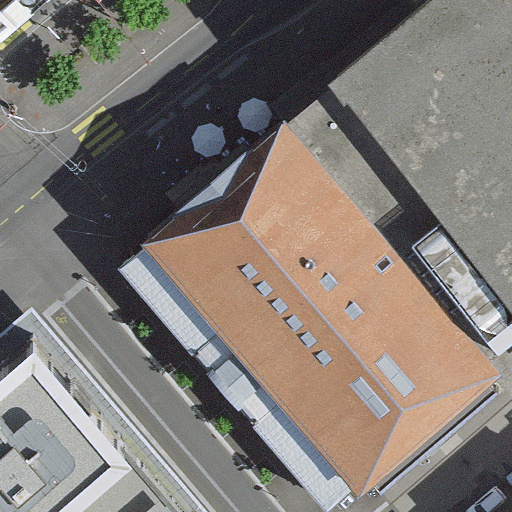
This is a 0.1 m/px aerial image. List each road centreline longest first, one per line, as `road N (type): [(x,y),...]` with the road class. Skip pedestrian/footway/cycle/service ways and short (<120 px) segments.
road 1 (unclassified): [(258,511),(7,205)]
road 2 (primary): [(7,205),(264,0)]
